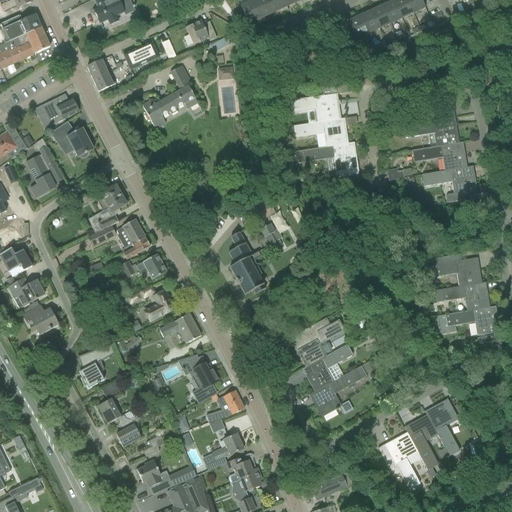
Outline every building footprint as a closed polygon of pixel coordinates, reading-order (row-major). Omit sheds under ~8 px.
[(12,0),(13,0),(0,6),(4,14),(8,12),(16,8),(17,9),(23,6),(32,2),(31,0),(12,0)] [(94,0),(93,0),(97,9),(93,10),(95,14),(98,21),(100,24),(107,21),(109,26),(118,22),(116,17),(123,14),(119,3),(125,0),(94,0)] [(264,0),(255,0),(252,2),(261,23),(265,21),(264,18),(271,15),(264,0)] [(278,0),(264,0),(271,15),(279,11),(280,14),(284,13),(278,0)] [(291,0),(278,0),(284,13),(288,11),(287,8),(294,5),(291,0)] [(395,0),(393,1),(402,19),(413,14),(406,0),(395,0)] [(406,0),(413,14),(424,9),(420,0),(406,0)] [(385,1),(381,3),(390,24),(402,19),(393,1),(386,4),(385,1)] [(252,2),(240,7),(248,25),(256,22),(257,25),(261,23),(252,2)] [(378,8),(371,11),(379,30),(390,24),(381,3),(376,5),(378,8)] [(362,11),(358,13),(368,35),(379,30),(371,11),(363,14),(362,11)] [(355,18),(347,21),(349,25),(343,28),(349,42),(356,39),(356,40),(368,35),(358,13),(354,15),(355,18)] [(18,17),(0,24),(0,46),(25,35),(41,28),(35,15),(26,19),(20,22),(18,17)] [(185,29),(192,45),(207,39),(209,42),(209,41),(216,38),(209,23),(202,25),(201,22),(185,29)] [(0,70),(0,71),(50,48),(41,28),(25,35),(0,47),(0,70)] [(213,53),(234,43),(231,35),(209,46),(213,53)] [(124,55),(131,70),(158,58),(151,42),(124,55)] [(359,47),(358,52),(368,56),(376,52),(374,48),(369,50),(359,47)] [(174,53),(166,56),(169,61),(176,58),(174,53)] [(101,61),(86,68),(92,80),(107,74),(101,61)] [(150,102),(142,107),(145,113),(144,116),(147,121),(150,122),(152,125),(162,120),(161,118),(169,113),(171,115),(177,112),(176,110),(184,105),(187,103),(190,109),(198,105),(194,99),(187,85),(190,83),(186,76),(181,67),(170,73),(180,91),(171,96),(166,99),(154,106),(152,101),(150,102)] [(217,69),(222,116),(235,115),(231,80),(235,79),(234,67),(217,69)] [(107,74),(92,80),(98,93),(112,86),(115,85),(113,81),(110,82),(107,74)] [(315,110),(317,123),(340,120),(340,119),(338,119),(335,102),(337,102),(336,95),(285,103),(287,114),(315,110)] [(45,113),(52,127),(63,121),(63,120),(78,112),(72,99),(59,106),(56,99),(34,110),(37,117),(45,113)] [(392,100),(386,104),(390,110),(397,106),(392,100)] [(433,134),(436,148),(458,144),(462,143),(458,144),(458,143),(456,143),(454,126),(455,126),(453,111),(440,113),(441,121),(403,127),(405,139),(433,134)] [(317,123),(293,127),(295,136),(295,139),(316,136),(323,135),(325,148),(348,145),(348,144),(347,143),(346,144),(343,127),(345,127),(344,119),(340,120),(317,124),(317,123)] [(62,126),(47,136),(48,138),(51,136),(57,145),(62,142),(70,153),(73,152),(77,159),(79,158),(80,159),(81,159),(82,159),(83,159),(84,159),(85,158),(86,158),(87,157),(87,156),(88,155),(88,154),(88,153),(93,150),(86,136),(82,129),(74,132),(69,136),(62,126)] [(0,157),(6,154),(10,161),(20,155),(19,154),(27,150),(21,141),(16,132),(9,136),(7,133),(0,137),(0,157)] [(30,190),(35,199),(55,189),(52,183),(55,181),(51,175),(58,171),(63,180),(42,140),(35,144),(42,157),(39,159),(38,157),(25,164),(30,172),(33,170),(39,180),(35,182),(37,186),(30,190)] [(333,159),(335,173),(357,169),(357,168),(355,168),(353,151),(355,151),(354,143),(348,144),(348,145),(325,148),(318,149),(295,152),(297,164),(333,159)] [(442,159),(444,172),(466,168),(466,167),(464,167),(462,151),(463,150),(462,143),(458,144),(436,148),(411,151),(413,163),(442,159)] [(11,166),(4,170),(6,175),(14,171),(11,166)] [(446,198),(447,204),(466,201),(465,195),(476,193),(476,191),(474,192),(472,175),(473,175),(472,167),(466,168),(444,172),(421,175),(423,187),(452,183),(454,195),(447,196),(446,198)] [(387,171),(389,182),(404,179),(402,172),(401,173),(400,172),(397,173),(397,169),(387,171)] [(96,232),(93,233),(94,235),(110,227),(110,226),(114,224),(118,223),(115,216),(120,213),(118,210),(127,205),(115,185),(99,195),(102,200),(98,202),(101,208),(103,212),(98,215),(101,221),(96,223),(99,229),(95,231),(96,232)] [(229,269),(244,296),(253,291),(255,295),(265,289),(258,277),(261,275),(254,261),(260,257),(261,259),(269,255),(268,253),(281,247),(278,241),(282,239),(270,216),(274,214),(268,203),(252,212),(258,223),(260,222),(263,229),(259,231),(263,239),(260,240),(264,249),(258,253),(252,256),(239,233),(230,238),(236,248),(228,253),(234,265),(229,269)] [(122,229),(116,232),(118,235),(120,238),(126,235),(132,246),(145,238),(135,220),(125,225),(121,228),(122,229)] [(87,238),(92,247),(115,236),(110,227),(94,235),(87,238)] [(123,255),(126,260),(141,252),(150,247),(145,238),(132,246),(130,246),(132,250),(123,255)] [(130,246),(121,251),(123,255),(132,250),(130,246)] [(0,254),(0,258),(8,273),(18,267),(19,269),(21,268),(23,272),(31,267),(23,251),(14,256),(10,249),(2,254),(0,254)] [(145,269),(152,281),(158,277),(166,273),(157,255),(148,260),(142,263),(142,264),(136,267),(139,272),(145,269)] [(436,265),(426,267),(427,268),(428,278),(428,279),(457,274),(459,287),(459,288),(481,284),(481,283),(479,283),(476,266),(478,266),(477,259),(467,260),(448,263),(447,257),(435,259),(436,265)] [(120,267),(126,279),(134,274),(128,263),(120,267)] [(307,263),(298,268),(302,275),(311,270),(307,263)] [(89,268),(91,273),(103,269),(100,264),(89,268)] [(70,279),(72,285),(82,282),(80,276),(70,279)] [(12,278),(5,281),(9,287),(15,284),(12,278)] [(16,296),(23,307),(35,300),(44,295),(36,282),(27,286),(23,279),(8,288),(13,297),(16,296)] [(467,312),(467,313),(489,309),(489,308),(489,307),(487,307),(484,291),(486,290),(485,283),(481,284),(459,288),(459,287),(434,291),(436,303),(464,299),(467,312)] [(127,299),(130,306),(153,293),(151,289),(141,294),(140,293),(138,294),(137,293),(127,299)] [(79,292),(75,294),(81,307),(85,306),(79,292)] [(145,313),(149,322),(163,314),(163,315),(173,309),(164,292),(154,298),(158,306),(145,313)] [(101,309),(104,318),(115,313),(112,305),(101,309)] [(36,331),(39,336),(57,325),(49,310),(43,313),(39,306),(31,311),(22,316),(27,325),(32,333),(36,331)] [(474,324),(476,337),(499,333),(499,331),(497,332),(494,315),(496,315),(495,307),(489,308),(489,309),(467,313),(467,312),(436,317),(436,319),(435,319),(435,322),(436,322),(439,335),(455,333),(454,327),(474,324)] [(183,339),(186,345),(191,341),(200,337),(189,315),(180,319),(174,323),(159,331),(163,339),(178,331),(183,339)] [(298,334),(292,337),(296,344),(293,346),(296,352),(298,352),(306,367),(304,367),(305,368),(325,357),(326,357),(319,345),(344,331),(339,321),(329,327),(325,319),(298,334)] [(130,325),(126,326),(130,335),(134,333),(130,325)] [(125,346),(128,351),(141,341),(138,337),(136,339),(133,336),(128,340),(130,343),(125,346)] [(81,378),(80,379),(81,379),(84,387),(86,386),(88,390),(97,385),(100,384),(99,383),(104,381),(100,373),(104,371),(101,362),(115,354),(111,345),(77,358),(82,371),(79,373),(81,378)] [(313,392),(314,393),(334,382),(334,381),(343,376),(336,365),(353,356),(347,345),(326,357),(325,357),(305,368),(301,370),(305,377),(307,376),(315,391),(313,392)] [(202,357),(187,363),(195,378),(191,380),(197,391),(192,394),(198,405),(217,394),(214,390),(212,386),(219,382),(211,368),(207,370),(204,365),(202,357)] [(314,393),(308,395),(312,402),(313,401),(322,416),(320,417),(321,418),(341,407),(334,394),(366,377),(365,375),(361,367),(343,377),(343,376),(334,381),(334,382),(314,393)] [(101,390),(106,399),(121,391),(116,382),(101,390)] [(222,411),(206,416),(208,424),(225,418),(231,415),(232,416),(234,414),(243,410),(234,392),(225,397),(223,398),(217,401),(222,411)] [(110,400),(97,407),(107,425),(116,420),(118,423),(117,427),(121,429),(123,424),(124,424),(126,418),(124,415),(120,417),(110,400)] [(437,436),(449,457),(459,452),(446,427),(458,420),(447,400),(445,401),(446,402),(431,410),(430,409),(424,412),(426,416),(437,436)] [(123,431),(116,435),(123,448),(131,443),(140,438),(138,434),(134,427),(136,425),(137,424),(138,421),(138,419),(137,416),(130,420),(126,419),(126,418),(124,424),(123,424),(121,429),(123,431)] [(184,416),(175,419),(180,434),(189,430),(184,416)] [(418,453),(421,459),(427,471),(438,465),(425,442),(437,436),(426,416),(425,416),(426,418),(411,426),(410,424),(403,428),(406,433),(407,433),(418,453)] [(141,450),(145,457),(159,451),(157,442),(166,438),(164,433),(160,436),(158,432),(148,437),(150,441),(146,443),(148,446),(141,450)] [(400,474),(409,491),(419,485),(409,466),(421,459),(418,453),(407,433),(406,433),(405,434),(406,435),(391,443),(391,442),(377,449),(382,458),(392,478),(400,474)] [(188,434),(180,438),(183,445),(191,442),(188,434)] [(201,459),(205,467),(215,462),(234,454),(243,449),(236,435),(227,439),(223,441),(226,448),(211,454),(201,459)] [(0,490),(4,489),(0,479),(0,474),(8,471),(9,473),(10,472),(0,451),(0,490)] [(228,479),(230,484),(231,484),(233,483),(240,480),(258,472),(257,470),(251,472),(247,462),(240,465),(238,459),(226,464),(228,470),(232,468),(234,475),(229,477),(228,479)] [(148,486),(149,489),(167,480),(167,479),(168,478),(165,472),(159,475),(153,461),(144,465),(145,467),(139,470),(139,469),(135,471),(138,476),(139,476),(142,484),(148,481),(149,485),(148,486)] [(168,478),(167,479),(167,480),(171,488),(193,477),(195,477),(191,468),(189,468),(168,478)] [(233,483),(231,484),(232,488),(237,494),(237,502),(238,503),(241,511),(251,511),(255,511),(250,498),(248,499),(245,492),(261,486),(259,482),(261,481),(258,472),(240,480),(233,483)] [(310,488),(315,501),(353,486),(351,481),(349,478),(347,473),(336,477),(310,488)] [(209,511),(209,510),(209,509),(207,504),(200,478),(174,490),(173,490),(171,491),(167,493),(174,508),(165,511),(209,511)] [(37,479),(30,482),(35,491),(36,494),(43,490),(37,479)] [(3,501),(0,503),(0,511),(18,511),(14,504),(27,498),(26,495),(22,486),(8,493),(10,498),(4,501),(3,501)]
